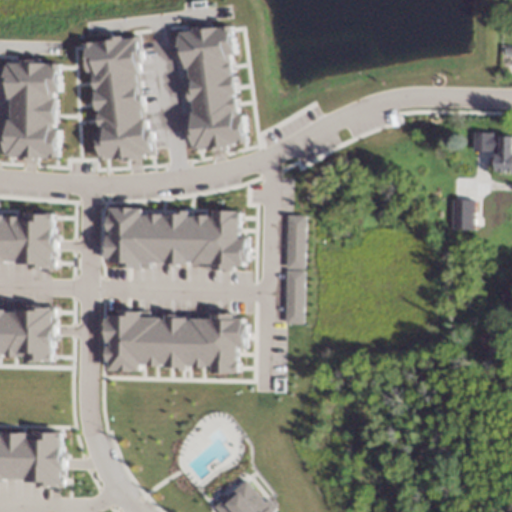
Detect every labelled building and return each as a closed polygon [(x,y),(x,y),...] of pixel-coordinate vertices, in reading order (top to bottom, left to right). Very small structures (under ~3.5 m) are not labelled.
[(179,31),(182,55),(186,55),(188,67),(191,66),(193,88),(190,89),(191,100),(194,100),(196,112),(193,112),(194,124),(190,124),(193,150),(205,148),(205,150),(216,149),(228,148),(227,145),(234,144),(234,143),(249,141),(245,113),(241,114),(240,103),(239,96),(236,96),(236,93),(239,93),(238,86),(236,74),(233,74),(233,72),(236,72),(235,66),(234,54),(238,53),(235,29),(234,24),(213,27),(213,24),(201,26),(195,26),(195,29),(185,30),(179,31)] [(142,36),(145,60),(140,60),(142,72),(139,73),(141,94),(144,94),(146,105),(143,106),(144,118),(147,117),(149,129),(153,129),(156,154),(144,156),(144,158),(133,159),(122,160),(121,158),(115,158),(114,157),(100,159),(96,130),(101,130),(100,119),(99,112),(101,112),(101,109),(98,109),(98,103),(96,91),(99,90),(99,88),(96,88),(96,82),(94,70),(90,71),(87,46),(87,42),(108,39),(107,37),(118,35),(125,34),(126,37),(136,36),(142,36)] [(511,44),(511,53),(503,53),(504,44),(511,44)] [(6,60),(5,86),(10,87),(10,98),(13,98),(13,119),(9,119),(9,131),(5,131),(4,157),(16,157),(16,156),(22,156),(22,159),(28,159),(39,159),(39,156),(60,157),(61,128),(56,128),(56,123),(59,123),(59,115),(59,97),(56,97),(57,91),(61,91),(61,66),(61,63),(40,62),(40,59),(29,59),(23,59),(23,63),(17,62),(17,61),(13,61),(6,60)] [(492,135),(511,135),(511,169),(495,169),(495,150),(473,149),(473,131),(492,131),(492,135)] [(474,200),(474,229),(451,229),(452,199),(474,200)] [(106,258),(110,258),(110,262),(120,262),(120,267),(149,268),(150,261),(162,262),(162,260),(167,260),(167,265),(178,265),(178,263),(188,263),(188,260),(194,260),(194,262),(206,262),(206,268),(236,269),(236,265),(247,265),(247,261),(251,261),(251,248),(249,248),(250,234),(242,234),(242,223),(244,223),(244,209),(215,209),(215,216),(210,216),(210,214),(197,214),(197,215),(190,215),(190,210),(179,209),(179,212),(168,212),(168,215),(163,215),(163,213),(150,213),(150,214),(143,214),(143,207),(111,206),(111,215),(108,215),(108,246),(106,246),(106,258)] [(0,262),(5,263),(5,260),(17,260),(17,263),(29,263),(29,268),(54,268),(55,261),(55,257),(57,257),(57,244),(58,234),(55,234),(55,227),(54,227),(54,217),(55,212),(26,211),(26,216),(15,215),(8,215),(8,218),(5,218),(5,215),(0,215),(0,262)] [(288,214),(287,267),(305,268),(306,214),(288,214)] [(287,269),(286,323),(304,323),(305,270),(287,269)] [(0,308),(4,309),(4,311),(16,312),(16,309),(28,309),(28,305),(54,305),(54,311),(54,317),(56,317),(55,329),(55,340),(53,340),(52,347),(51,347),(51,356),(51,361),(22,361),(22,357),(4,356),(4,354),(2,353),(2,356),(0,356),(0,308)] [(104,318),(109,318),(109,314),(118,314),(119,310),(148,310),(148,316),(160,317),(160,319),(165,319),(166,314),(177,314),(177,316),(187,317),(187,320),(192,320),(192,318),(205,318),(205,312),(235,313),(235,317),(245,317),(245,322),(249,322),(249,334),(247,334),(247,348),(239,348),(239,359),(241,359),(240,373),(211,372),(211,365),(207,365),(207,366),(193,366),(193,365),(186,365),(186,370),(175,370),(175,367),(165,367),(165,363),(160,363),(160,365),(146,365),(146,363),(140,363),(140,370),(107,370),(107,361),(105,360),(106,330),(104,330),(104,318)] [(479,350),(500,351),(501,332),(479,332),(479,350)] [(62,487),(36,486),(37,481),(25,481),(25,478),(4,477),(4,481),(0,480),(0,434),(3,434),(3,431),(29,432),(29,435),(34,435),(35,431),(63,432),(62,453),(66,453),(65,463),(65,471),(61,470),(61,476),(63,476),(63,480),(62,487)] [(274,511),(277,508),(270,499),(266,502),(247,478),(214,506),(219,511),(274,511)]
